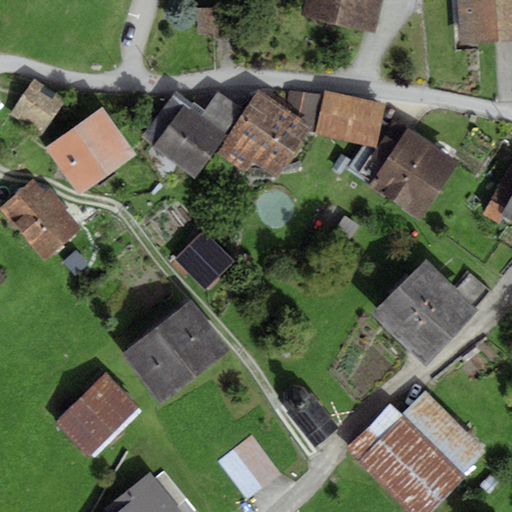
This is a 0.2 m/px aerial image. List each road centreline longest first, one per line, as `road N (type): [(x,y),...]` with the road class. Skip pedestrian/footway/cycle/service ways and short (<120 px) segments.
road 1 (residential): [(0,64),(124,84),(322,83),(511,115)]
road 2 (unclassified): [(278,511),(376,405),(434,366),(511,295)]
